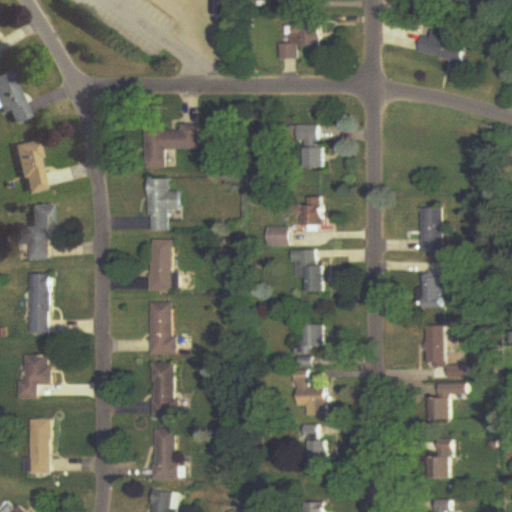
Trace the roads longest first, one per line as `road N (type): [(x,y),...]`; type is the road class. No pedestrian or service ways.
road 1 (residential): [(25,0),(83,92),(96,171),(105,380),(100,511)]
road 2 (residential): [(374,0),(378,511)]
road 3 (residential): [(511,119),(374,90),(83,92)]
